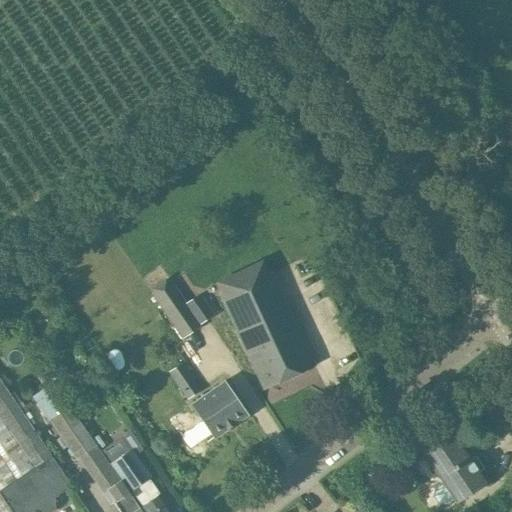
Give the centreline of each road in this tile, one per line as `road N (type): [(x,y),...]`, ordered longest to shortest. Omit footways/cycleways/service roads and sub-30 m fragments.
road 1 (tertiary): [(497,316),(282,0)]
road 2 (residential): [(243,511),(497,316)]
